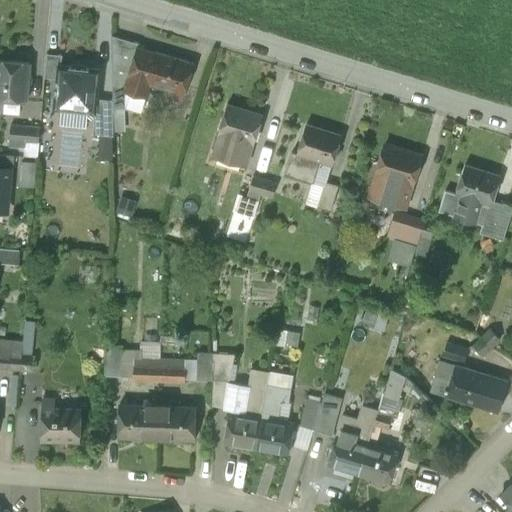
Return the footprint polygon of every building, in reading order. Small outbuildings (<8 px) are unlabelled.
[(139,45),(111,36),(112,95),(124,95),(125,90),(125,89),(137,48),(138,48),(139,45)] [(148,85),(182,96),(191,65),(138,48),(137,48),(125,89),(125,90),(145,96),(148,85)] [(45,79),(57,80),(58,66),(61,67),(62,56),(46,55),(45,79)] [(0,99),(28,102),(31,63),(0,60),(0,99)] [(61,67),(58,66),(57,80),(54,109),(61,110),(88,113),(95,114),(97,99),(100,71),(86,69),(84,71),(73,70),(71,68),(61,67)] [(113,101),(113,110),(125,110),(126,110),(125,95),(124,95),(112,95),(113,101)] [(113,101),(97,99),(95,114),(92,135),(100,136),(113,137),(113,134),(113,110),(113,101)] [(212,154),(247,165),(262,116),(227,105),(212,154)] [(86,130),(88,113),(61,110),(60,127),(86,130)] [(113,110),(113,134),(125,133),(125,110),(113,110)] [(24,155),(38,156),(39,143),(40,128),(12,126),(11,147),(25,148),(24,155)] [(312,183),(313,183),(319,162),(332,166),(341,136),(307,126),(299,154),(294,152),(287,176),(312,183)] [(114,162),(113,137),(100,136),(97,160),(114,162)] [(372,197),(393,203),(399,182),(412,186),(420,156),(387,146),(378,176),(379,176),(372,197)] [(9,171),(13,171),(14,157),(0,155),(0,169),(9,171)] [(37,164),(20,162),(18,187),(35,189),(37,164)] [(327,182),(332,166),(319,162),(313,183),(312,183),(305,204),(318,208),(326,182),(327,182)] [(483,226),(489,206),(490,207),(490,205),(499,177),(465,166),(455,195),(445,191),(439,212),(483,226)] [(0,211),(6,212),(9,171),(0,169),(0,211)] [(249,197),(259,200),(261,195),(266,180),(255,177),(249,197)] [(261,195),(273,199),(277,184),(266,180),(261,195)] [(318,208),(331,212),(340,186),(327,182),(326,182),(318,208)] [(405,207),(412,186),(399,182),(393,203),(405,207)] [(254,218),(259,200),(249,197),(238,194),(232,212),(254,218)] [(122,198),(117,214),(132,218),(137,202),(122,198)] [(480,234),(503,242),(511,212),(490,205),(490,207),(489,206),(483,226),(480,234)] [(393,239),(417,246),(420,236),(424,222),(395,213),(388,237),(393,239)] [(420,236),(431,239),(436,225),(424,222),(420,236)] [(410,269),(417,246),(393,239),(387,262),(410,269)] [(0,263),(19,265),(20,251),(0,249),(0,263)] [(373,328),(387,329),(388,312),(374,311),(373,328)] [(32,357),(35,323),(25,321),(23,347),(22,356),(32,357)] [(489,330),(481,338),(492,349),(500,340),(489,330)] [(287,332),(284,347),(297,350),(300,335),(287,332)] [(484,357),(492,349),(481,338),(473,347),(484,357)] [(140,342),(140,351),(142,351),(142,359),(159,359),(159,342),(140,342)] [(443,357),(464,363),(468,350),(447,343),(443,357)] [(0,369),(19,371),(21,356),(10,355),(11,346),(0,344),(0,369)] [(23,347),(11,346),(10,355),(21,356),(22,356),(23,347)] [(104,375),(121,376),(123,351),(106,350),(104,375)] [(121,376),(133,377),(134,359),(142,359),(142,351),(140,351),(123,351),(121,376)] [(199,380),(213,380),(213,355),(199,355),(199,360),(199,380)] [(235,355),(213,355),(213,380),(213,407),(225,408),(229,385),(235,355)] [(19,371),(32,372),(34,357),(32,357),(22,356),(21,356),(19,371)] [(133,380),(158,381),(159,359),(142,359),(134,359),(133,377),(133,380)] [(185,360),(159,359),(158,381),(184,382),(185,381),(185,360)] [(185,360),(185,381),(199,381),(199,380),(199,360),(185,360)] [(430,391),(445,396),(454,366),(439,362),(430,391)] [(454,366),(445,396),(498,413),(507,382),(454,366)] [(248,388),(248,391),(244,415),(229,413),(224,444),(256,450),(267,385),(269,373),(251,370),(248,388)] [(391,370),(383,396),(398,400),(406,377),(391,370)] [(294,377),(269,373),(267,385),(292,389),(294,377)] [(230,410),(229,413),(244,415),(248,391),(248,388),(229,385),(225,408),(230,410)] [(292,389),(267,385),(256,450),(288,455),(290,447),(294,424),(282,422),(283,417),(280,417),(283,402),(290,404),(292,389)] [(290,447),(307,451),(313,429),(331,436),(340,400),(323,395),(321,405),(307,402),(301,425),(294,424),(290,447)] [(120,438),(156,439),(157,401),(144,400),(144,406),(121,405),(120,438)] [(171,401),(157,401),(156,439),(195,440),(196,407),(171,406),(171,401)] [(381,402),(378,412),(374,426),(388,430),(395,406),(381,402)] [(54,412),(54,408),(54,404),(42,404),(42,412),(54,412)] [(359,475),(359,474),(368,445),(374,426),(378,412),(362,407),(358,421),(342,416),(327,465),(359,475)] [(41,441),(80,442),(81,409),(54,408),(54,412),(42,412),(41,441)] [(399,455),(368,445),(359,474),(390,484),(399,455)] [(511,485),(510,484),(499,495),(510,507),(511,504),(511,485)]
